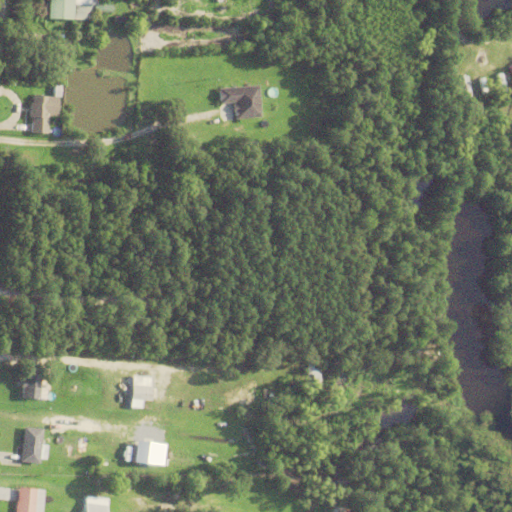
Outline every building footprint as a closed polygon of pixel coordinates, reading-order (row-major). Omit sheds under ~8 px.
[(45,20),(45,0),(70,0),(70,20),(45,20)] [(121,28),(124,22),(129,25),(126,31),(121,28)] [(466,108),(475,83),(480,85),(471,110),(466,108)] [(51,98),(52,85),(59,86),(58,98),(51,98)] [(231,106),(232,106),(232,104),(219,105),(218,101),(217,101),(217,98),(215,98),(215,93),(217,93),(217,90),(256,87),(259,118),(233,120),(233,112),(231,112),(231,106)] [(29,118),(27,118),(27,104),(30,104),(30,97),(55,98),(55,117),(46,117),(45,135),(29,135),(29,118)] [(320,373),(317,373),(317,376),(308,376),(307,361),(311,361),(311,364),(316,363),(316,366),(319,366),(320,373)] [(40,398),(40,367),(21,367),(21,398),(40,398)] [(141,408),(141,400),(150,401),(151,377),(132,376),(130,407),(141,408)] [(19,463),(22,428),(41,430),(37,465),(19,463)] [(156,443),(136,440),(133,462),(153,465),(156,443)] [(13,511),(14,503),(16,503),(17,489),(35,491),(32,511),(13,511)] [(82,511),(83,505),(81,505),(82,497),(105,500),(103,511),(82,511)]
